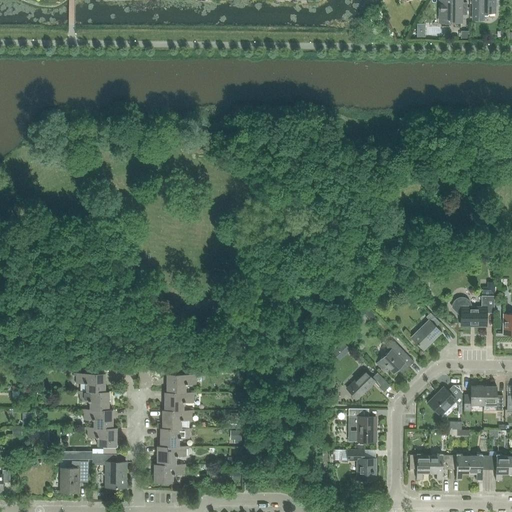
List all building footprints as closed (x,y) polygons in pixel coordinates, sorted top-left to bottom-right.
[(438,0),(439,22),(460,22),(460,16),(466,16),(466,3),(460,3),(459,0),(438,0)] [(472,0),(472,20),(483,20),(483,16),(487,16),(489,14),(489,13),(495,13),(495,6),(496,6),(498,4),(498,0),(497,0),(472,0)] [(452,307),(461,316),(460,326),(486,326),(486,313),(494,313),(494,296),(481,295),(481,307),(470,307),(470,304),(469,301),(467,299),(464,298),(458,298),(455,299),(453,301),(452,304),(452,307)] [(435,327),(439,323),(440,322),(430,312),(425,317),(428,319),(411,337),(423,350),(441,332),(435,327)] [(511,314),(503,314),(503,334),(511,334),(511,314)] [(386,366),(393,373),(398,369),(402,373),(413,361),(394,341),(387,348),(389,350),(376,363),(382,370),(386,366)] [(376,373),(371,378),(364,371),(346,388),(356,399),(374,382),(383,391),(389,386),(376,373)] [(104,391),(105,373),(74,373),(74,375),(76,375),(76,383),(86,383),(86,391),(104,391)] [(166,392),(185,392),(185,384),(195,385),(195,377),(198,377),(198,374),(166,374),(166,392)] [(461,402),(461,394),(453,385),(447,391),(444,387),(428,403),(439,415),(454,401),(458,405),(461,402)] [(483,405),(483,386),(470,386),(470,395),(464,395),(464,410),(470,410),(470,404),(483,405)] [(483,386),(483,405),(496,405),(496,410),(502,410),(502,395),(496,395),(496,386),(483,386)] [(86,391),(78,391),(78,393),(80,393),(80,401),(90,401),(90,409),(108,409),(108,391),(104,391),(86,391)] [(166,392),(164,392),(164,410),(183,410),(183,402),(193,402),(193,395),(195,395),(195,392),(185,392),(166,392)] [(368,416),(368,409),(348,408),(348,417),(350,417),(350,424),(357,424),(357,432),(350,432),(349,441),(358,441),(375,441),(375,416),(368,416)] [(90,409),(81,409),(81,412),(84,412),(84,419),(94,419),(94,427),(112,427),(112,409),(108,409),(90,409)] [(164,410),(162,410),(162,428),(181,428),(181,420),(191,420),(191,413),(193,413),(193,410),(183,410),(164,410)] [(94,427),(85,427),(85,430),(87,430),(87,437),(97,437),(97,446),(116,446),(116,427),(112,427),(94,427)] [(181,428),(162,428),(160,428),(160,446),(178,446),(178,438),(189,438),(189,431),(191,431),(191,428),(181,428)] [(160,446),(157,446),(157,464),(175,464),(175,456),(186,456),(186,449),(188,449),(188,446),(178,446),(160,446)] [(347,449),(347,460),(358,460),(357,479),(374,479),(375,458),(364,458),(364,450),(347,449)] [(429,473),(429,455),(422,455),(422,453),(416,453),(416,455),(409,455),(409,469),(416,469),(416,479),(422,480),(422,473),(429,473)] [(449,469),(449,455),(442,455),(442,453),(437,453),(437,455),(429,455),(429,473),(436,473),(436,480),(442,480),(442,469),(449,469)] [(469,473),(469,455),(462,455),(462,453),(456,453),(456,455),(449,455),(449,469),(456,469),(456,480),(461,480),(461,473),(469,473)] [(92,454),(92,465),(105,465),(105,470),(108,470),(108,487),(116,487),(126,487),(126,462),(116,462),(116,454),(92,454)] [(489,470),(489,455),(482,455),(482,454),(476,454),(476,455),(469,455),(469,473),(476,473),(476,480),(482,480),(482,469),(489,470)] [(508,474),(508,456),(501,456),(501,454),(496,454),(496,455),(489,455),(489,470),(495,470),(495,480),(501,480),(501,474),(508,474)] [(78,478),(88,478),(88,461),(71,461),(71,465),(73,466),(73,470),(61,469),(60,491),(78,491),(78,478)] [(157,464),(154,464),(154,482),(172,482),(173,474),(182,474),(182,467),(185,467),(185,464),(175,464),(157,464)] [(10,482),(10,470),(2,470),(2,474),(0,474),(0,489),(2,490),(2,482),(10,482)]
